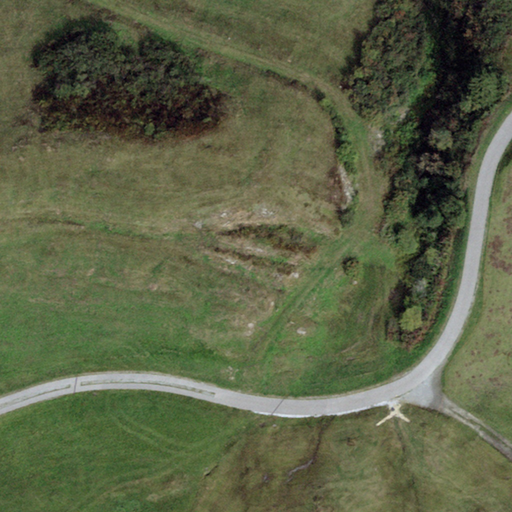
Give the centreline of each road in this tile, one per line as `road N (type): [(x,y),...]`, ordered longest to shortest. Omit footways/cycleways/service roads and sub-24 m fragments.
road 1 (unclassified): [(0,406),(85,383),(126,381),(266,405),(327,406),(405,383),(432,358),(459,312),(487,170),(511,123)]
road 2 (track): [(405,383),(511,452)]
